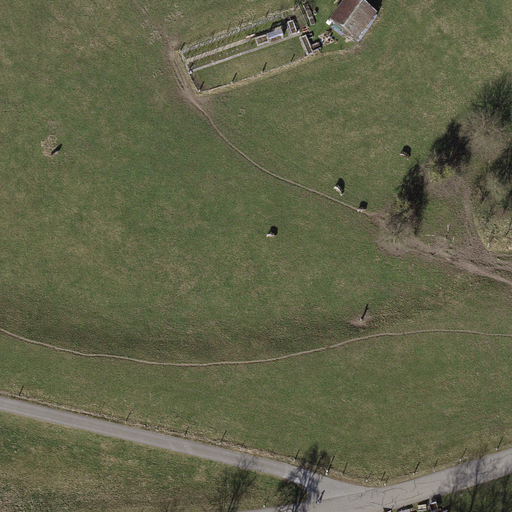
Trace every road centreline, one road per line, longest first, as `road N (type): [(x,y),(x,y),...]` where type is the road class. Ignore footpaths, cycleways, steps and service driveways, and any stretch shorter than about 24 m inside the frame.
road 1 (track): [(0,400),(274,467),(368,505)]
road 2 (tertiary): [(511,461),(329,511)]
